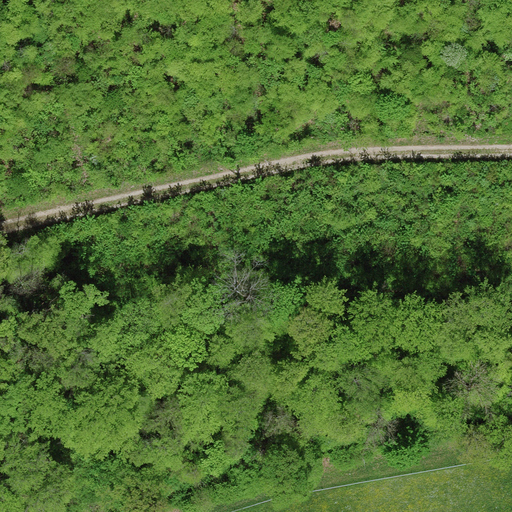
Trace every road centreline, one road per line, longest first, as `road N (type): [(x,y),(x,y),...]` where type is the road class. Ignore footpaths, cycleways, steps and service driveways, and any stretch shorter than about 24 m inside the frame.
road 1 (track): [(511,147),(343,153),(0,228)]
road 2 (track): [(0,256),(511,303)]
